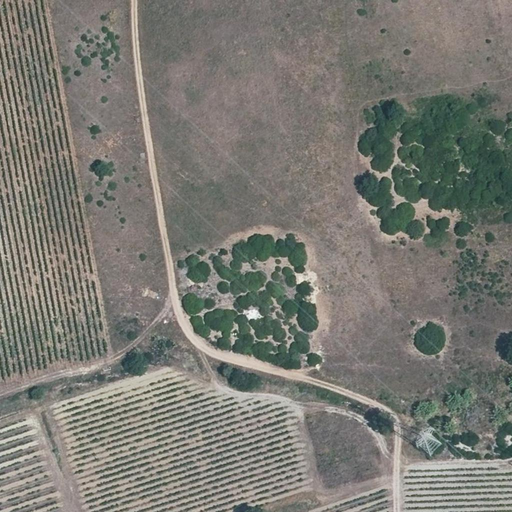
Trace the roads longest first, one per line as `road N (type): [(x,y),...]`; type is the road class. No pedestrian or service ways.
road 1 (track): [(133,0),(150,150),(183,325),(210,352),(392,412),(397,511)]
road 2 (track): [(0,394),(128,348),(173,292)]
